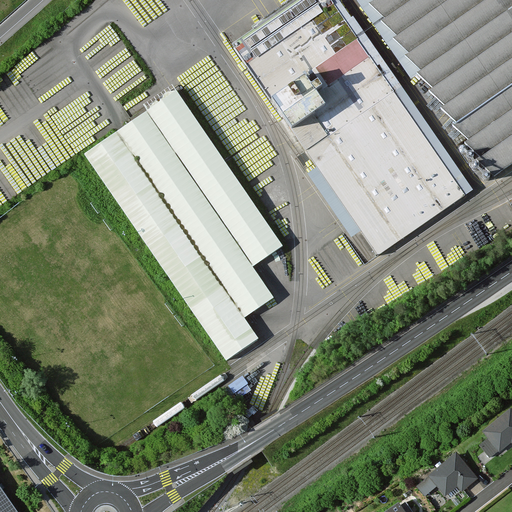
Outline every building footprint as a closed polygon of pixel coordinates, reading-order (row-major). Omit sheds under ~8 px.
[(340,0),(302,0),(233,48),(378,256),(473,190),(340,0)] [(511,0),(370,0),(492,178),(511,164),(511,0)] [(142,106),(253,268),(282,248),(171,87),(142,106)] [(117,133),(246,318),(273,299),(145,113),(117,133)] [(258,339),(115,134),(83,156),(225,362),(258,339)] [(511,414),(509,411),(484,432),(503,454),(511,446),(511,414)] [(456,454),(430,476),(444,494),(458,482),(465,491),(478,481),(456,454)] [(0,511),(19,511),(0,485),(0,511)]
